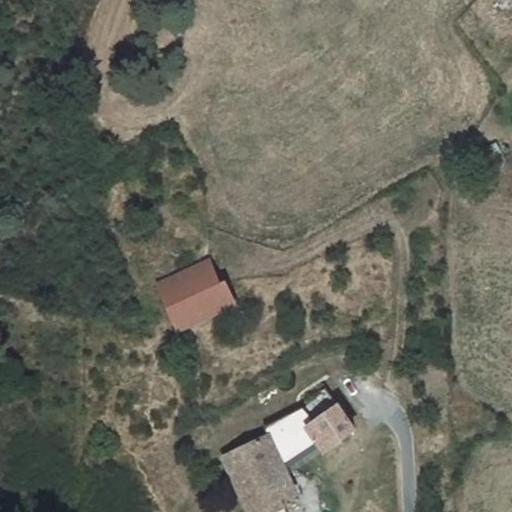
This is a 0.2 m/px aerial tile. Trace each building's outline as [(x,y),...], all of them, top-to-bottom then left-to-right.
[(141,278),(151,300),(215,271),(204,249),(141,278)] [(233,288),(224,267),(215,271),(224,292),(233,288)] [(151,300),(162,321),(224,292),(215,271),(151,300)] [(320,432),(332,453),(355,439),(341,417),(320,432)] [(250,458),(274,511),(304,511),(297,501),(306,496),(277,442),(250,458)]
